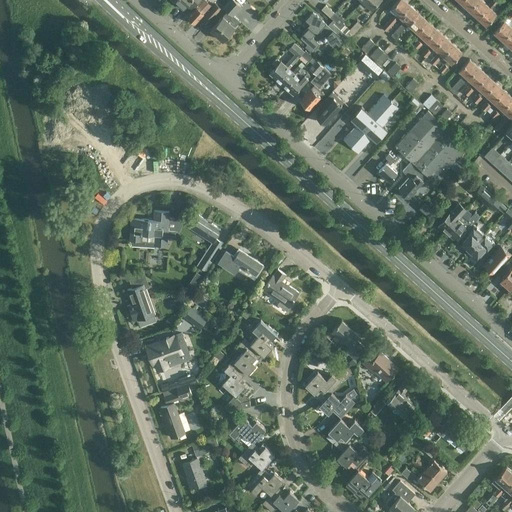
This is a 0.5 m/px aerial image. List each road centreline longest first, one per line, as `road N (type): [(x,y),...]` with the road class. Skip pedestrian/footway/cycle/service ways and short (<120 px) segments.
road 1 (residential): [(176,511),(100,294),(97,238),(110,206),(152,182),(204,187),(342,287)]
road 2 (tertiary): [(511,362),(109,0)]
road 3 (residential): [(511,338),(221,78)]
road 4 (residential): [(346,511),(302,462),(286,407),(301,332),(342,287)]
road 5 (residential): [(342,287),(506,434)]
